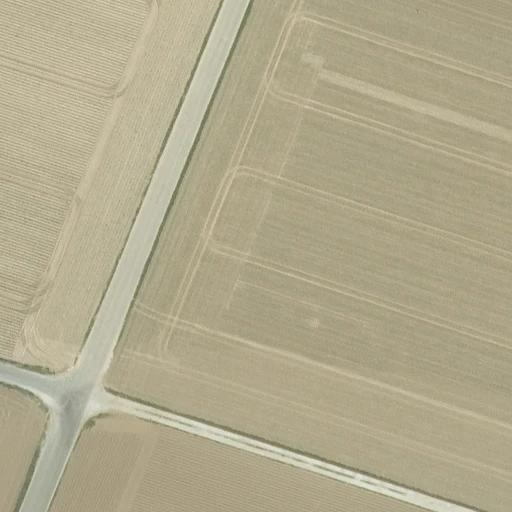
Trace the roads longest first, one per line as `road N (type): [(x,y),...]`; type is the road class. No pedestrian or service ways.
road 1 (unclassified): [(238,0),(36,511)]
road 2 (track): [(447,511),(0,369)]
